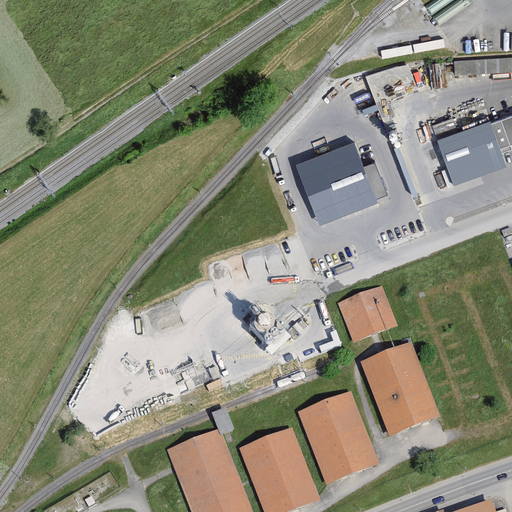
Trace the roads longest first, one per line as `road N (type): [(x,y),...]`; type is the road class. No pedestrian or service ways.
road 1 (unknown): [(357,223),(313,228),(291,172),(296,157),(350,119),(364,126),(386,174),(395,197),(389,211)]
road 2 (residential): [(326,284),(511,213)]
road 3 (secondary): [(394,511),(511,470)]
